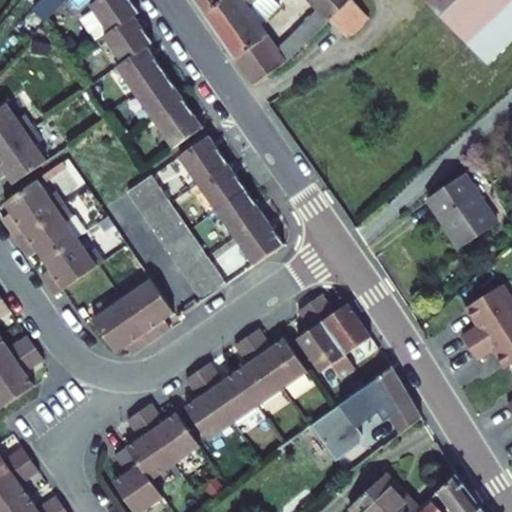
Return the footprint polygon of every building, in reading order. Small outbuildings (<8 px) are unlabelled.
[(140,0),(139,0),(93,0),(108,21),(101,26),(119,51),(115,54),(173,140),(205,119),(144,33),(152,28),(135,4),(140,0)] [(352,29),(374,7),(367,0),(210,0),(206,4),(255,74),(286,57),(333,12),(352,29)] [(511,0),(439,0),(472,38),(490,59),(511,39),(511,0)] [(0,144),(27,125),(17,111),(12,115),(0,97),(0,144)] [(11,180),(42,158),(32,144),(37,140),(27,125),(0,144),(0,172),(4,170),(11,180)] [(283,235),(209,126),(178,147),(252,257),(283,235)] [(150,166),(125,184),(200,292),(225,275),(150,166)] [(467,170),(428,194),(459,244),(498,219),(467,170)] [(36,175),(5,197),(14,210),(7,215),(18,230),(63,199),(54,187),(47,191),(36,175)] [(69,208),(63,199),(18,230),(27,243),(34,238),(45,254),(76,232),(85,225),(72,206),(69,208)] [(57,288),(66,282),(99,259),(103,257),(95,244),(88,249),(76,232),(45,254),(54,266),(46,272),(57,288)] [(133,275),(118,286),(148,329),(168,315),(163,308),(174,301),(152,269),(137,280),(133,275)] [(511,305),(497,283),(462,306),(475,325),(458,336),(475,362),(491,351),(503,369),(511,363),(511,305)] [(148,329),(118,286),(104,295),(107,300),(91,311),(113,343),(126,335),(131,341),(148,329)] [(323,291),(310,300),(347,352),(373,335),(349,299),(336,308),(323,291)] [(3,292),(0,294),(0,331),(4,329),(0,322),(0,312),(12,304),(3,292)] [(344,376),(357,367),(347,352),(310,300),(297,309),(310,328),(297,337),(321,372),(334,363),(344,376)] [(305,364),(280,329),(265,339),(253,322),(243,329),(280,381),(305,364)] [(0,331),(0,366),(37,341),(28,328),(11,340),(4,329),(0,331)] [(243,355),(231,364),(256,399),(280,381),(243,329),(231,338),(243,355)] [(37,341),(0,366),(0,401),(1,403),(38,378),(29,366),(46,354),(37,341)] [(208,354),(195,363),(232,416),(256,399),(231,364),(220,371),(208,354)] [(388,394),(401,412),(406,420),(421,408),(391,356),(346,394),(360,414),(388,394)] [(232,416),(195,363),(181,373),(194,390),(181,399),(206,434),(232,416)] [(197,440),(172,405),(159,415),(146,398),(134,407),(171,458),(197,440)] [(171,458),(134,407),(122,415),(134,432),(122,441),(147,476),(171,458)] [(369,436),(373,442),(379,438),(375,432),(369,436)] [(0,472),(28,453),(19,440),(0,452),(0,472)] [(132,511),(159,492),(147,476),(122,441),(110,449),(123,468),(108,478),(132,511)] [(36,465),(28,453),(0,472),(0,507),(23,492),(15,480),(36,465)] [(356,511),(413,511),(420,506),(387,469),(349,504),(356,511)] [(413,511),(486,511),(458,472),(420,506),(413,511)] [(31,503),(23,492),(0,507),(0,511),(46,511),(61,502),(52,489),(31,503)] [(67,511),(61,502),(46,511),(67,511)]
